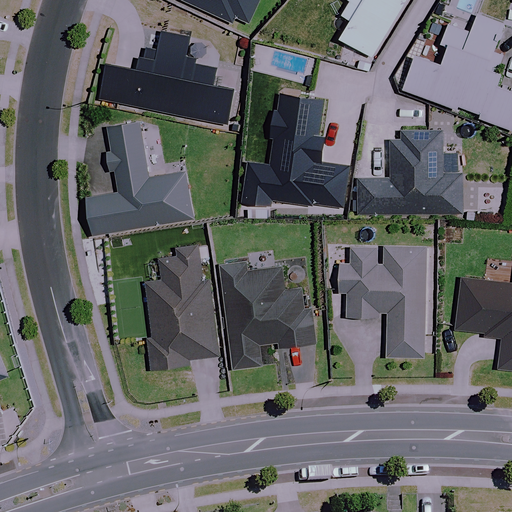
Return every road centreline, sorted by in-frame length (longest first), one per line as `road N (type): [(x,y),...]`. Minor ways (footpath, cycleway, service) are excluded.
road 1 (residential): [(66,0),(43,75),(34,167),(50,284),(105,468)]
road 2 (secondary): [(511,440),(379,434),(177,450),(105,468)]
